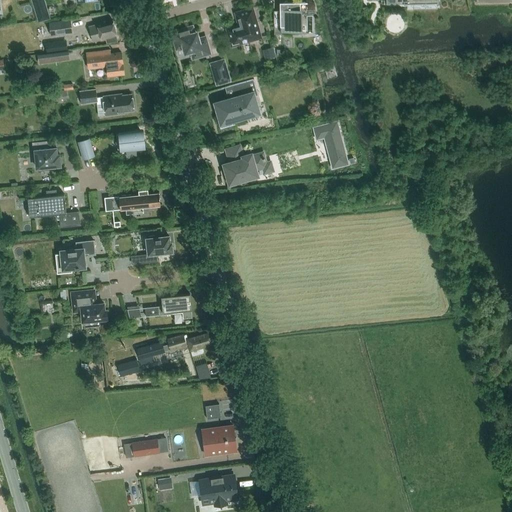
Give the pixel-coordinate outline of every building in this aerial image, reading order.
[(31,0),(38,23),(51,19),(44,0),(31,0)] [(283,31),(300,31),(299,3),(306,3),(306,14),(307,14),(307,2),(283,2),(282,0),(279,0),(280,2),(280,6),(280,3),(282,3),(283,10),(274,11),(274,3),(273,3),(274,35),(275,35),(275,27),(280,27),(280,32),(281,32),(281,27),(283,27),(283,31)] [(226,29),(230,41),(238,39),(239,44),(261,38),(253,8),(235,13),(238,25),(226,29)] [(70,20),(50,23),(51,36),(72,33),(70,20)] [(113,20),(89,27),(93,42),(108,38),(109,42),(118,40),(116,35),(117,35),(113,20)] [(176,38),(174,38),(175,42),(176,46),(177,48),(180,47),(181,47),(184,47),(184,49),(185,53),(189,52),(190,52),(192,58),(202,55),(209,53),(205,38),(198,40),(196,33),(194,34),(192,27),(176,31),(178,37),(176,38)] [(53,42),(46,43),(47,52),(66,50),(65,44),(53,45),(53,42)] [(276,57),(273,47),(263,50),(265,59),(276,57)] [(124,74),(123,65),(121,52),(109,54),(109,49),(86,53),(88,68),(106,66),(108,76),(124,74)] [(48,54),(50,63),(69,60),(68,51),(48,54)] [(232,82),(225,59),(210,63),(216,86),(232,82)] [(198,94),(198,95),(234,85),(238,97),(233,99),(232,97),(231,98),(232,99),(216,103),(219,116),(218,116),(217,115),(217,116),(220,128),(235,124),(235,123),(232,124),(231,120),(258,112),(254,96),(258,95),(254,78),(198,94)] [(99,115),(105,115),(120,113),(120,112),(134,110),(132,94),(121,95),(122,97),(118,98),(117,95),(103,96),(103,97),(97,97),(96,89),(80,91),(81,103),(97,101),(99,115)] [(348,164),(337,121),(314,127),(317,139),(324,137),(332,168),(348,164)] [(126,148),(127,156),(137,155),(136,147),(143,146),(141,131),(116,134),(118,149),(126,148)] [(79,142),(84,158),(93,155),(89,139),(79,142)] [(47,141),(32,142),(33,151),(35,150),(37,168),(40,168),(40,171),(48,170),(48,167),(60,166),(60,163),(62,163),(61,156),(59,157),(59,154),(57,155),(56,148),(48,149),(47,141)] [(230,162),(223,164),(229,184),(250,178),(251,180),(256,178),(256,176),(258,176),(256,170),(263,169),(264,173),(273,170),(270,162),(266,163),(263,153),(252,156),(252,153),(243,156),(240,146),(226,150),(230,162)] [(112,210),(126,209),(126,206),(133,205),(133,212),(143,211),(143,212),(144,212),(143,207),(160,206),(159,192),(148,193),(148,189),(138,190),(139,194),(111,197),(112,210)] [(79,211),(77,211),(77,212),(66,213),(64,194),(27,198),(28,207),(35,206),(36,216),(59,214),(60,227),(80,225),(79,211)] [(155,236),(148,236),(148,238),(146,238),(148,254),(143,255),(144,263),(158,261),(157,253),(164,253),(164,255),(171,254),(171,252),(173,252),(172,243),(170,243),(169,236),(155,237),(155,236)] [(94,240),(76,242),(76,249),(61,250),(62,269),(85,267),(84,254),(88,253),(88,254),(95,254),(94,240)] [(96,304),(94,290),(71,292),(73,312),(81,311),(82,321),(91,320),(92,326),(100,326),(99,320),(107,319),(106,310),(104,310),(104,303),(96,304)] [(162,306),(157,306),(145,307),(146,316),(158,315),(173,314),(173,311),(182,311),(183,318),(192,317),(190,300),(191,300),(190,293),(161,296),(162,303),(162,306)] [(143,304),(131,305),(132,316),(143,316),(143,304)] [(210,342),(211,341),(210,338),(209,338),(208,333),(187,339),(186,334),(184,335),(183,334),(166,339),(166,340),(168,346),(163,347),(161,341),(136,348),(139,360),(165,353),(165,352),(169,351),(189,345),(192,356),(204,352),(202,348),(211,345),(210,342)] [(117,365),(121,377),(140,371),(136,359),(117,365)] [(200,364),(203,378),(213,376),(211,363),(200,364)] [(209,404),(211,418),(225,416),(223,402),(209,404)] [(233,426),(207,429),(209,444),(204,444),(204,445),(206,445),(207,454),(233,451),(231,437),(234,437),(234,438),(235,438),(233,426)] [(132,442),(125,443),(127,457),(134,456),(159,452),(157,438),(132,442)] [(234,475),(200,480),(202,491),(201,491),(202,491),(202,495),(203,503),(214,502),(215,505),(227,503),(226,500),(237,498),(235,487),(237,487),(237,486),(235,487),(235,484),(236,484),(236,483),(235,483),(234,475)] [(168,478),(158,480),(159,490),(170,488),(168,478)]
